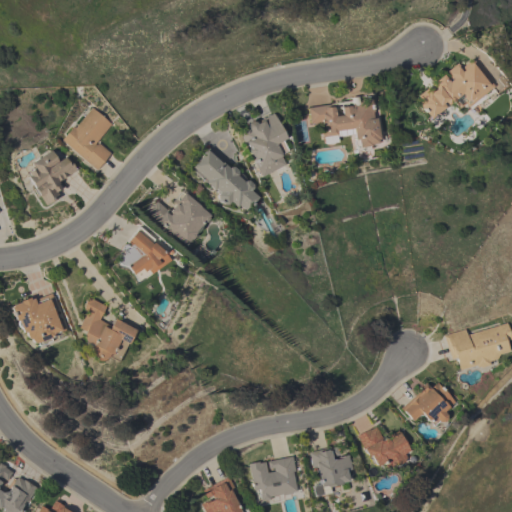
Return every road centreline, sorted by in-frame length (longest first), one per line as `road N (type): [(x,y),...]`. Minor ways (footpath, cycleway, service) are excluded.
road 1 (residential): [(0,262),(46,250),(82,228),(161,143),(233,100),(417,55)]
road 2 (residential): [(149,511),(210,451),(360,409),(409,353)]
road 3 (residential): [(125,511),(23,444),(0,416)]
